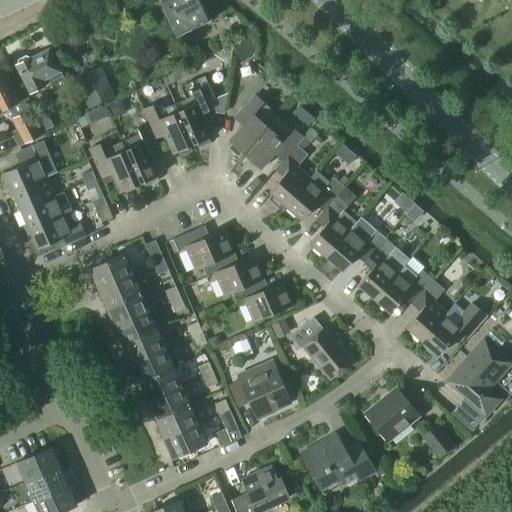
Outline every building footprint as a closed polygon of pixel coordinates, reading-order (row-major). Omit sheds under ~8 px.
[(211,20),(201,0),(159,0),(177,36),(211,20)] [(245,60),(255,49),(247,41),(236,52),(245,60)] [(16,66),(30,93),(49,83),(54,94),(67,87),(48,49),(31,58),(26,55),(17,60),(16,66)] [(189,75),(185,67),(163,78),(166,85),(189,75)] [(114,96),(100,68),(75,80),(88,108),(114,96)] [(0,73),(0,112),(10,107),(16,118),(12,120),(17,130),(12,133),(18,146),(39,135),(22,100),(19,102),(4,72),(0,73)] [(186,100),(175,104),(192,144),(195,143),(197,149),(208,144),(206,138),(211,136),(203,117),(213,113),(208,102),(214,99),(204,76),(180,87),(186,100)] [(242,126),(229,141),(234,145),(230,150),(239,157),(243,153),(244,155),(268,128),(278,116),(254,95),(234,119),(242,126)] [(153,106),(143,110),(148,123),(154,139),(165,134),(173,153),(177,151),(180,156),(191,151),(188,146),(192,144),(175,104),(156,113),(153,106)] [(307,113),(300,120),(307,126),(313,119),(307,113)] [(40,115),(33,119),(39,133),(52,126),(47,117),(42,120),(40,115)] [(81,128),(88,125),(83,115),(77,118),(81,128)] [(247,157),(243,162),(252,170),(256,165),(261,169),(274,153),(282,161),(296,145),(303,138),(294,130),(278,116),(268,128),(244,155),(247,157)] [(141,135),(122,144),(139,183),(141,182),(142,184),(145,186),(149,186),(153,184),(156,182),(157,178),(156,176),(158,175),(150,156),(160,152),(154,139),(148,123),(137,128),(141,135)] [(303,138),(296,145),(303,150),(317,133),(311,128),(303,138)] [(20,166),(4,173),(12,192),(47,176),(56,173),(43,142),(40,143),(15,155),(20,166)] [(139,183),(122,144),(103,152),(100,144),(89,149),(101,177),(112,173),(120,192),(139,183)] [(286,172),(269,192),(273,196),(271,200),(279,206),(282,204),(284,205),(309,178),(297,167),(308,155),(296,145),(282,161),(278,165),(286,172)] [(93,170),(81,175),(84,183),(96,178),(93,170)] [(309,178),(284,205),(301,220),(318,200),(327,207),(337,196),(344,187),(333,177),(328,182),(316,171),(309,178)] [(47,176),(12,192),(21,211),(55,196),(47,176)] [(96,178),(84,183),(87,191),(99,186),(96,178)] [(55,196),(21,211),(29,229),(63,214),(71,211),(63,192),(55,196)] [(327,223),(310,243),(326,257),(350,229),(356,222),(343,211),(348,206),(337,196),(327,207),(319,216),(327,223)] [(104,197),(92,202),(96,210),(107,205),(107,204),(104,197)] [(414,205),(406,214),(414,221),(422,212),(424,210),(416,203),(414,205)] [(107,205),(96,210),(102,223),(113,218),(107,205)] [(63,214),(29,229),(37,249),(52,243),(55,250),(86,236),(80,223),(69,228),(63,214)] [(350,229),(326,257),(342,271),(359,251),(367,258),(384,238),(373,228),(361,217),(356,222),(350,229)] [(195,269),(202,266),(228,254),(228,255),(232,253),(222,231),(204,239),(199,228),(172,240),(178,252),(186,248),(195,269)] [(375,265),(358,285),(374,299),(398,271),(404,265),(409,259),(384,238),(367,258),(375,265)] [(144,244),(153,265),(163,260),(154,240),(144,244)] [(89,269),(97,288),(132,273),(124,254),(89,269)] [(225,295),(231,292),(258,280),(258,281),(262,279),(252,257),(233,265),(228,255),(228,254),(202,266),(207,278),(215,274),(225,295)] [(163,260),(153,265),(157,274),(167,270),(163,260)] [(398,271),(374,299),(390,313),(407,293),(415,300),(433,280),(421,270),(416,276),(404,265),(398,271)] [(97,288),(106,307),(141,292),(132,273),(97,288)] [(258,280),(231,292),(236,304),(245,300),(254,321),(291,305),(281,283),(262,291),(258,281),(258,280)] [(423,308),(406,327),(422,341),(446,313),(434,302),(444,290),(433,280),(415,300),(423,308)] [(164,291),(169,301),(179,297),(174,286),(164,291)] [(106,307),(114,326),(149,311),(141,292),(106,307)] [(179,297),(169,301),(173,312),(184,307),(179,297)] [(446,313),(422,341),(424,343),(423,345),(423,346),(424,347),(424,348),(425,349),(426,350),(427,351),(428,351),(429,352),(430,353),(431,353),(432,354),(433,354),(434,352),(438,355),(458,332),(467,340),(487,317),(472,303),(463,313),(454,305),(446,313)] [(114,326),(122,345),(157,330),(149,311),(114,326)] [(300,349),(302,347),(329,380),(352,361),(325,328),(323,330),(313,318),(290,337),(300,349)] [(277,337),(289,332),(283,320),(272,325),(277,337)] [(186,327),(191,337),(201,333),(197,322),(186,327)] [(122,345),(130,364),(165,349),(157,330),(122,345)] [(201,333),(191,337),(196,348),(206,343),(201,333)] [(483,339),(446,381),(465,397),(451,413),(472,431),(500,399),(484,386),(491,378),(495,381),(511,363),(483,339)] [(237,358),(251,352),(245,340),(232,346),(237,358)] [(130,364),(139,383),(174,368),(165,349),(130,364)] [(237,376),(240,381),(229,386),(238,408),(249,403),(256,418),(290,403),(272,361),(237,376)] [(198,367),(202,377),(213,373),(208,362),(198,367)] [(139,383),(147,402),(182,386),(174,368),(139,383)] [(213,373),(202,377),(207,388),(217,384),(213,373)] [(147,402),(155,421),(190,405),(182,386),(147,402)] [(394,389),(366,412),(389,441),(418,417),(404,401),(399,394),(394,389)] [(224,399),(214,404),(219,415),(229,410),(224,399)] [(155,421),(163,440),(198,424),(190,405),(155,421)] [(229,410),(219,415),(231,442),(241,438),(237,428),(229,410)] [(198,424),(163,440),(172,458),(207,443),(198,424)] [(422,436),(439,457),(453,445),(436,425),(422,436)] [(318,444),(300,454),(323,493),(371,466),(358,443),(344,450),(337,438),(321,448),(318,444)] [(16,463),(25,482),(60,467),(51,447),(16,463)] [(384,473),(378,464),(372,468),(377,477),(384,473)] [(247,493),(231,500),(236,511),(254,511),(289,496),(280,477),(277,479),(271,466),(241,480),(247,493)] [(25,482),(33,501),(68,486),(60,467),(25,482)] [(68,486),(33,501),(37,511),(60,511),(76,505),(68,486)] [(211,498),(216,508),(226,504),(221,493),(211,498)] [(151,511),(184,511),(179,500),(151,511)]
